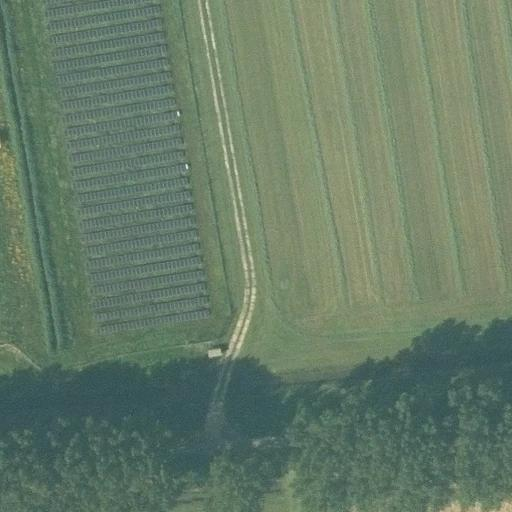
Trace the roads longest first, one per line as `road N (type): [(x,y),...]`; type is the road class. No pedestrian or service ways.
road 1 (unclassified): [(511,425),(0,468)]
road 2 (track): [(201,0),(249,275),(247,312),(215,411),(218,450)]
